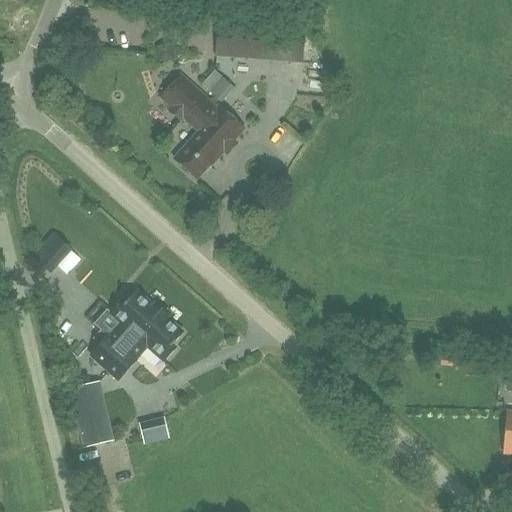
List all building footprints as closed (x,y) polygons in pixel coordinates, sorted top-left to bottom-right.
[(304,29),(218,23),(216,57),(302,63),(304,29)] [(109,36),(108,46),(126,48),(127,38),(109,36)] [(194,128),(214,105),(181,76),(160,99),(170,108),(168,111),(180,122),(183,119),(194,128)] [(297,93),(320,92),(320,76),(297,77),(297,93)] [(212,166),(244,130),(218,107),(217,108),(214,105),(194,128),(198,132),(174,160),(197,180),(211,164),(212,166)] [(58,259),(44,247),(34,259),(47,271),(58,259)] [(107,337),(90,356),(119,381),(149,348),(164,362),(175,349),(172,346),(183,334),(166,319),(168,316),(156,305),(153,308),(136,292),(125,305),(121,302),(111,313),(108,310),(94,325),(107,337)] [(84,449),(113,442),(98,383),(69,390),(84,449)] [(143,433),(147,448),(176,441),(172,426),(143,433)]
